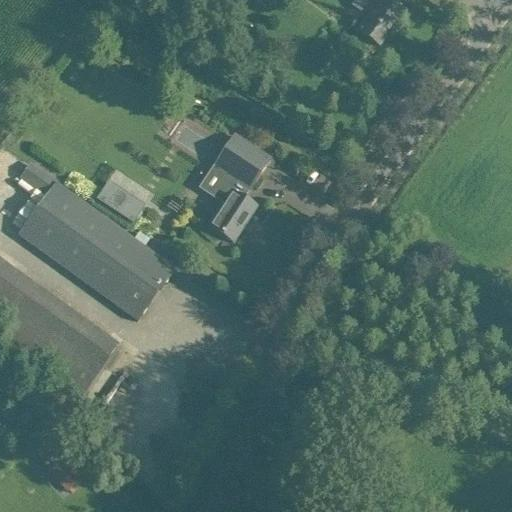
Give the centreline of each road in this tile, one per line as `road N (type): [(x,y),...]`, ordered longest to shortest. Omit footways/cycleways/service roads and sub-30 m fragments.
road 1 (unclassified): [(196,511),(330,255),(511,4)]
road 2 (track): [(272,357),(511,441)]
